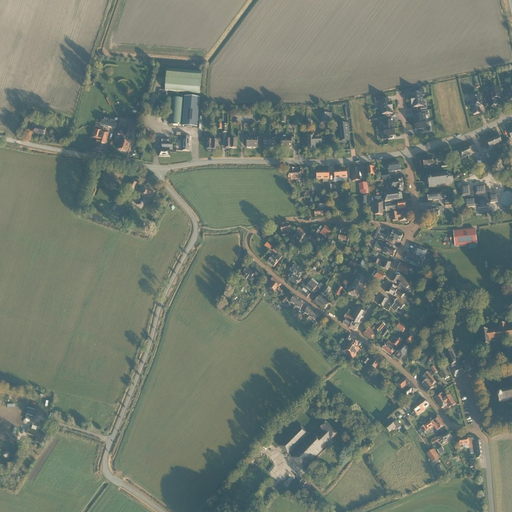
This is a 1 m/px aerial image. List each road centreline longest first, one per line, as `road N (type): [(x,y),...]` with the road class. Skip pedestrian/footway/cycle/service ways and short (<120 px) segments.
road 1 (unclassified): [(163,511),(104,465),(164,291),(195,227),(157,170)]
road 2 (residential): [(356,335),(256,263),(246,239),(289,220),(409,231)]
road 3 (tertiary): [(157,170),(407,153)]
road 4 (residential): [(476,433),(447,423),(409,377),(356,335)]
road 5 (tertiary): [(21,144),(157,170)]
